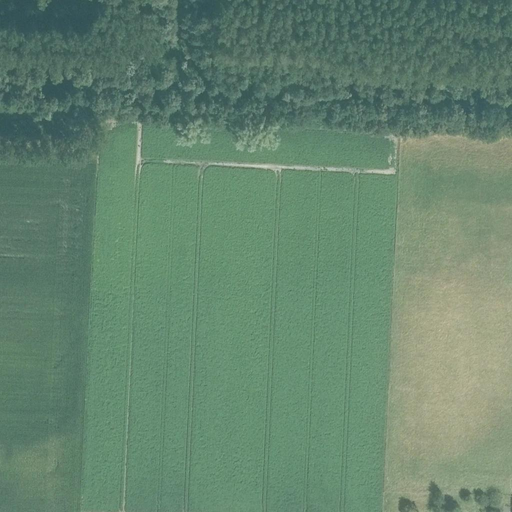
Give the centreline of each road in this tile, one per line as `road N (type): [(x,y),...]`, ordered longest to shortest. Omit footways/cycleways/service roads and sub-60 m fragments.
road 1 (track): [(444,97),(173,84)]
road 2 (track): [(445,57),(228,47),(218,38),(220,0)]
road 3 (track): [(141,0),(139,31),(129,44),(0,38)]
road 4 (track): [(0,77),(173,84)]
